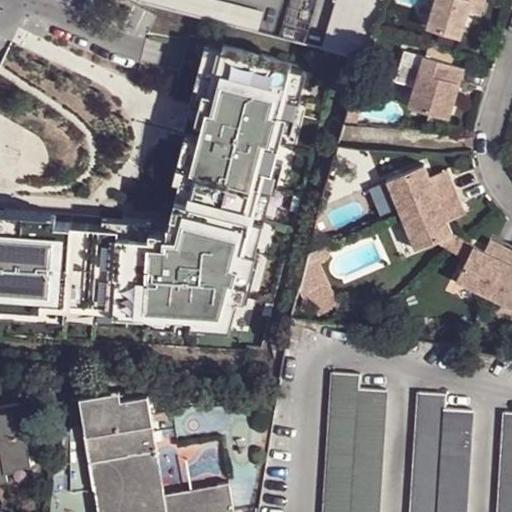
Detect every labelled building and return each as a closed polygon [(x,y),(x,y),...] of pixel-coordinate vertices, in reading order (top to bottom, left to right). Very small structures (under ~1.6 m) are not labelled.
[(223,0),(141,0),(141,5),(260,31),(265,9),(223,0)] [(381,15),(384,0),(339,0),(338,5),(381,15)] [(435,0),(428,25),(461,35),(470,8),(472,0),(435,0)] [(485,0),(472,0),(470,8),(481,11),(485,0)] [(0,306),(45,310),(45,301),(118,308),(118,317),(148,319),(149,311),(167,312),(168,320),(231,326),(239,297),(246,299),(259,252),(248,249),(257,209),(254,208),(265,170),(274,171),(288,114),(280,111),(292,65),(225,48),(214,90),(207,89),(202,104),(210,107),(208,117),(199,155),(192,153),(189,169),(195,171),(192,183),(185,181),(171,235),(171,241),(163,240),(155,239),(154,232),(125,230),(125,237),(106,236),(106,228),(42,223),(42,231),(7,228),(7,220),(0,219),(0,306)] [(465,64),(427,53),(411,102),(449,114),(465,64)] [(385,176),(401,213),(455,191),(448,175),(430,181),(427,171),(421,161),(385,176)] [(446,165),(427,171),(430,181),(448,175),(446,165)] [(455,191),(401,213),(413,245),(434,237),(450,231),(445,218),(441,209),(460,203),(455,191)] [(460,203),(441,209),(445,218),(464,211),(460,203)] [(454,251),(465,241),(450,231),(434,237),(454,251)] [(454,251),(468,260),(474,248),(465,241),(454,251)] [(491,241),(485,253),(492,256),(498,244),(491,241)] [(489,299),(511,255),(511,251),(498,244),(492,256),(485,253),(474,248),(468,260),(458,283),(489,299)] [(511,255),(489,299),(511,310),(511,255)] [(360,370),(331,369),(324,511),(352,511),(358,384),(360,370)] [(378,511),(386,386),(358,384),(352,511),(378,511)] [(445,388),(419,387),(410,511),(438,511),(444,402),(445,388)] [(238,511),(234,483),(169,494),(151,393),(123,398),(121,388),(78,396),(97,511),(238,511)] [(466,511),(472,404),(444,402),(438,511),(466,511)] [(8,471),(34,467),(23,405),(0,409),(0,441),(1,441),(3,451),(0,450),(0,484),(10,482),(8,471)] [(499,511),(511,511),(511,406),(505,406),(499,511)]
